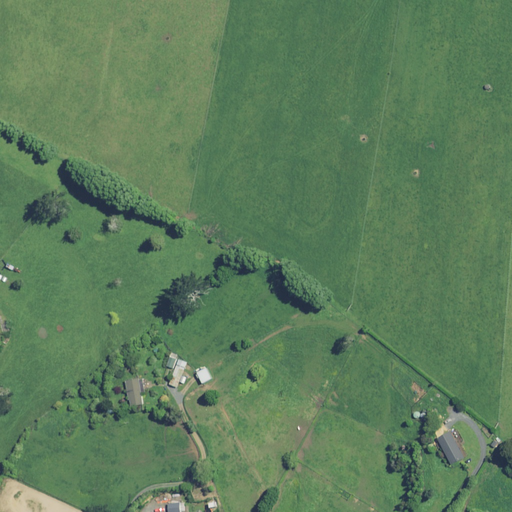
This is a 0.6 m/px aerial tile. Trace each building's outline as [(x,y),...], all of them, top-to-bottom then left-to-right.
[(178,355),(172,353),(167,366),(174,369),(178,355)] [(188,363),(180,360),(171,385),(178,387),(180,382),(185,384),(187,378),(183,376),(188,363)] [(200,379),(202,379),(205,384),(214,379),(208,368),(204,370),(197,374),(200,379)] [(145,405),(141,379),(128,381),(131,401),(132,400),(133,406),(145,405)] [(466,458),(453,432),(439,439),(453,465),(466,458)] [(181,511),(180,503),(169,504),(169,511),(181,511)]
